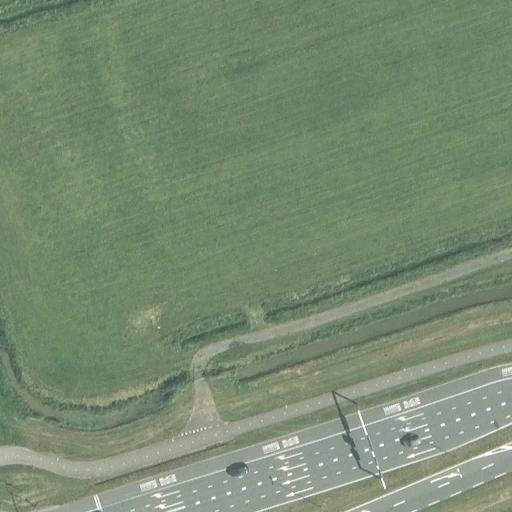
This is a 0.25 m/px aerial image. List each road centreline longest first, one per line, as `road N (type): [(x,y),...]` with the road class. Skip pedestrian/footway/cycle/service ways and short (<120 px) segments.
road 1 (track): [(511,253),(203,358),(197,373),(211,437)]
road 2 (primary): [(511,405),(192,511)]
road 3 (primary): [(381,511),(511,460)]
